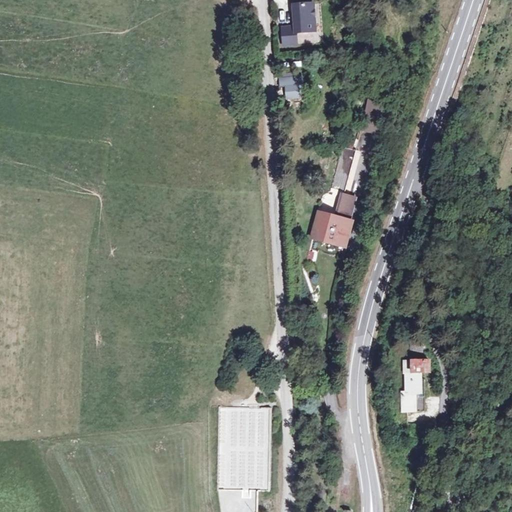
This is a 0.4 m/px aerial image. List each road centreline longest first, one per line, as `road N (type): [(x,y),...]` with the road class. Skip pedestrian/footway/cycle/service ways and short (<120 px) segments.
road 1 (unclassified): [(286,511),(262,0)]
road 2 (secondary): [(372,511),(359,361),(416,172)]
road 3 (residential): [(416,172),(420,306),(439,355),(448,472),(468,511)]
road 4 (secondary): [(416,172),(474,0)]
